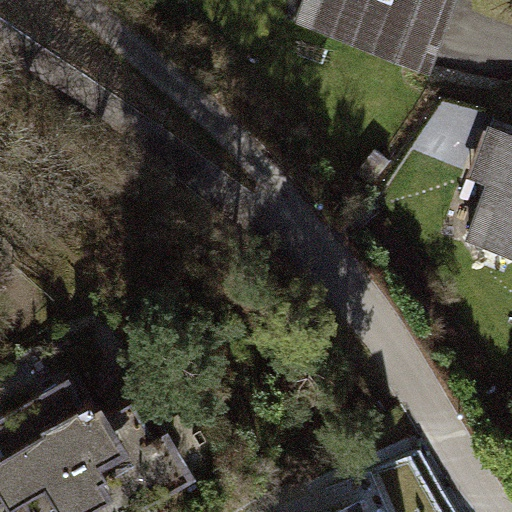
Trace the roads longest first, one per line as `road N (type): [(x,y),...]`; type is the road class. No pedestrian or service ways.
road 1 (residential): [(0,30),(278,230),(329,254),(496,511)]
road 2 (track): [(89,0),(202,103),(329,254)]
